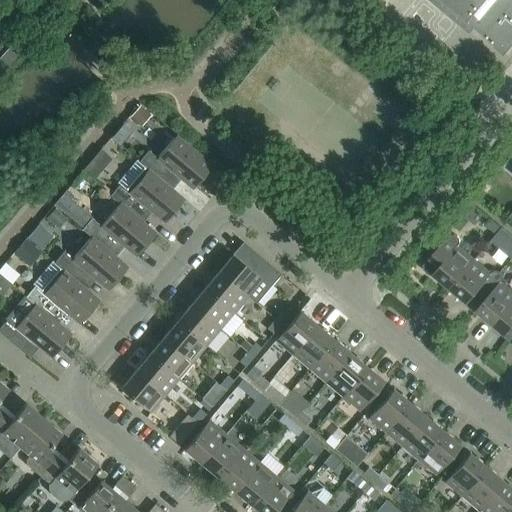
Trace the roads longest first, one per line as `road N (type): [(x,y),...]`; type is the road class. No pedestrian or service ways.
road 1 (residential): [(79,398),(80,380),(224,212),(256,219),(345,296)]
road 2 (residential): [(511,100),(345,296)]
road 3 (residential): [(345,296),(511,433)]
road 4 (residential): [(212,511),(79,398)]
